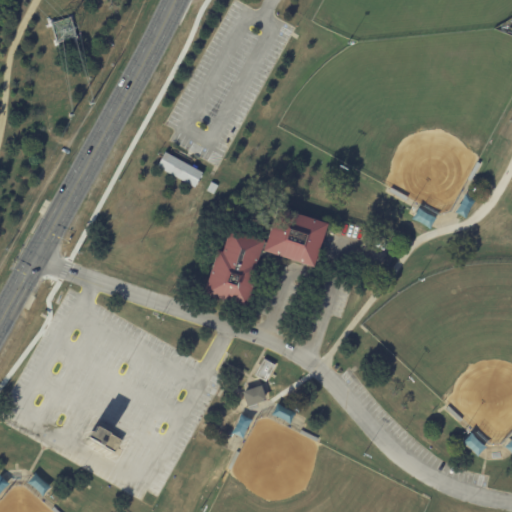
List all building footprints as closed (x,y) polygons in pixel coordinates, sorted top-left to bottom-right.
[(156,167),(194,187),(201,172),(163,152),(156,167)] [(475,162),(479,164),(469,182),(465,180),(475,162)] [(205,190),(209,181),(217,185),(212,194),(205,190)] [(389,188),(405,198),(404,201),(387,192),(389,188)] [(202,290),(225,225),(260,237),(274,199),(326,217),(308,267),(268,252),(248,307),(202,290)] [(264,382),(253,376),(262,359),(274,366),(264,382)] [(240,392),(259,386),(264,400),(245,407),(240,392)] [(459,424),(444,410),(447,407),(462,420),(459,424)] [(97,426),(122,440),(115,453),(90,439),(97,426)] [(303,433),(317,439),(315,442),(298,434),(299,431),(303,433)] [(237,454),(229,471),(226,469),(235,451),(238,453),(237,454)]
